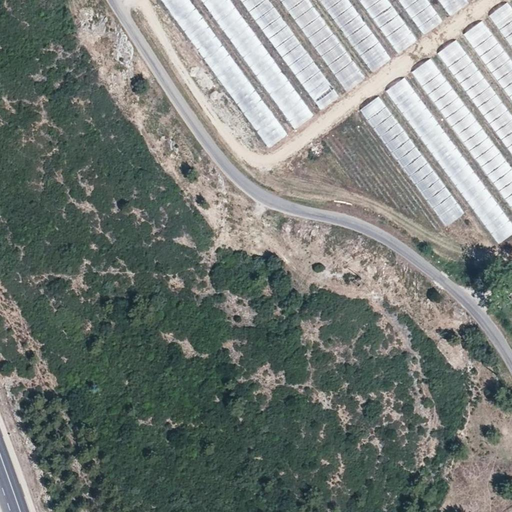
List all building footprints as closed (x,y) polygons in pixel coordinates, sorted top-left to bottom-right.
[(228,0),(162,0),(214,76),(225,69),(220,63),(232,55),(207,18),(230,2),(228,0)] [(243,0),(255,20),(271,10),(265,0),(243,0)] [(279,0),(309,44),(309,40),(318,53),(347,94),(365,82),(365,78),(318,9),(318,17),(306,0),(279,0)] [(317,0),(370,75),(390,61),(347,0),(317,0)] [(357,0),(397,56),(416,43),(386,0),(357,0)] [(396,0),(421,37),(440,24),(423,0),(396,0)] [(468,6),(463,0),(435,0),(448,19),(468,6)] [(511,3),(510,0),(508,0),(492,11),(511,42),(511,3)] [(466,30),(478,50),(490,43),(497,54),(502,51),(483,19),(466,30)] [(279,48),(319,113),(339,101),(319,68),(309,74),(312,79),(305,83),(300,75),(297,71),(307,64),(304,58),(296,63),(289,52),(295,49),(290,41),(279,48)] [(455,72),(511,154),(511,115),(468,52),(459,58),(465,65),(455,72)] [(438,109),(448,102),(453,109),(445,115),(511,210),(511,171),(431,55),(410,69),(438,109)] [(511,70),(501,78),(511,95),(511,70)] [(496,245),(511,234),(511,229),(405,74),(386,87),(496,245)] [(378,88),(388,80),(384,75),(374,83),(378,88)] [(400,129),(378,95),(360,107),(381,141),(400,129)] [(421,156),(404,167),(444,227),(461,215),(421,156)]
